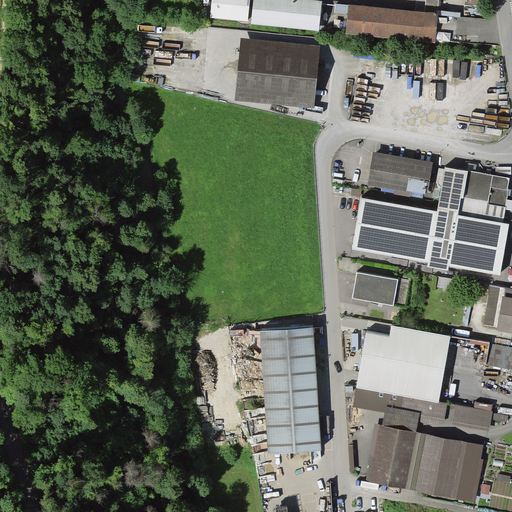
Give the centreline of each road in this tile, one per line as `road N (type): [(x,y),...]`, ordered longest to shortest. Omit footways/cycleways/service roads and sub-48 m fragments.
road 1 (residential): [(511,143),(361,129),(332,129),(322,138),(315,178),(345,484)]
road 2 (residential): [(345,484),(474,511)]
